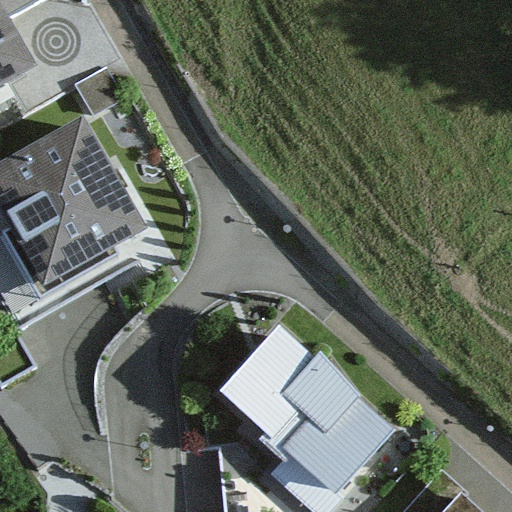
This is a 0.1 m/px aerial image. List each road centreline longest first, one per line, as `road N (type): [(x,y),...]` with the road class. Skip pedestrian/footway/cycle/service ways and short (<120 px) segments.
road 1 (residential): [(263,247),(511,467)]
road 2 (residential): [(171,511),(159,344),(180,311),(263,247)]
road 3 (residential): [(263,247),(113,0)]
